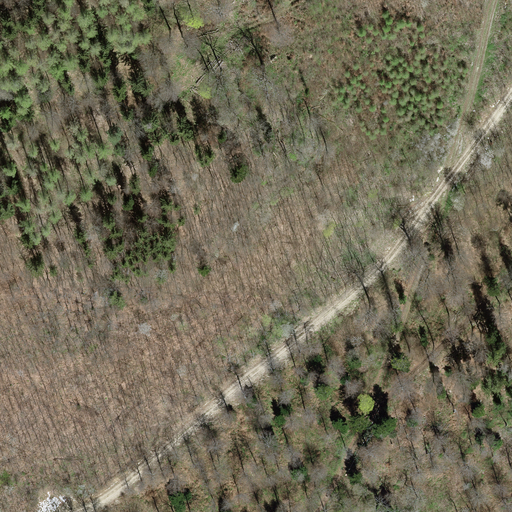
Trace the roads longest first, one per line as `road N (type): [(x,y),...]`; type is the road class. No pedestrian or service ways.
road 1 (track): [(76,511),(119,487),(376,278),(511,90)]
road 2 (track): [(498,0),(379,406),(311,511)]
road 3 (track): [(296,0),(218,40),(98,181),(26,239)]
road 4 (track): [(379,406),(511,273)]
